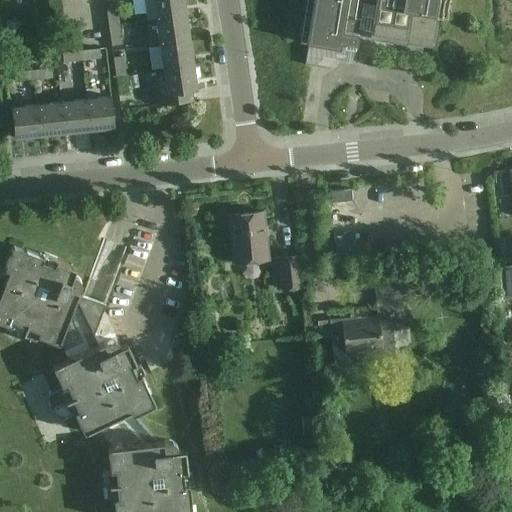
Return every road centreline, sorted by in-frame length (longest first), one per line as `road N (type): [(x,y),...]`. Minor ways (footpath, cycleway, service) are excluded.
road 1 (residential): [(248,161),(511,129)]
road 2 (residential): [(248,161),(226,0)]
road 3 (residential): [(0,186),(158,171)]
road 4 (residential): [(158,171),(167,235),(146,325)]
